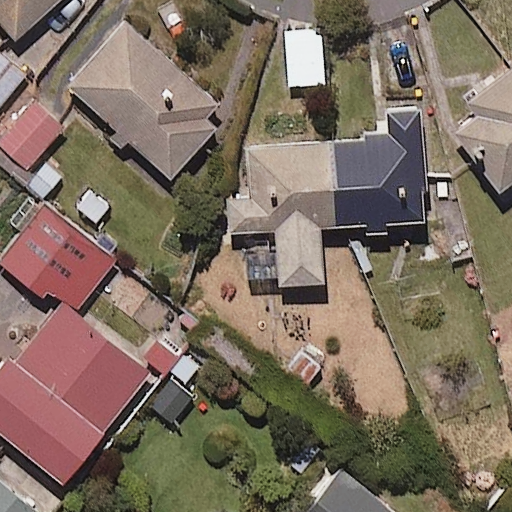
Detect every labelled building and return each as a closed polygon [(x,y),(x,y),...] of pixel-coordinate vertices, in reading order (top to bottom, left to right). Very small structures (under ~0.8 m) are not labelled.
[(0,0),(0,14),(21,39),(64,0),(0,0)] [(235,113),(133,23),(76,87),(178,177),(235,113)] [(324,28),(288,31),(292,86),(328,83),(324,28)] [(0,108),(29,74),(0,49),(0,108)] [(511,189),(511,70),(470,103),(482,118),(459,137),(505,195),(511,189)] [(67,125),(36,99),(0,141),(0,149),(26,173),(67,125)] [(427,107),(380,110),(382,139),(252,148),(255,195),(234,197),(237,233),(281,230),(285,286),(331,283),(327,229),(435,221),(427,107)] [(78,312),(119,259),(47,203),(4,260),(62,305),(20,359),(17,356),(0,377),(0,431),(72,487),(159,375),(78,312)] [(399,511),(344,470),(312,511),(399,511)] [(0,511),(41,511),(0,477),(0,511)]
